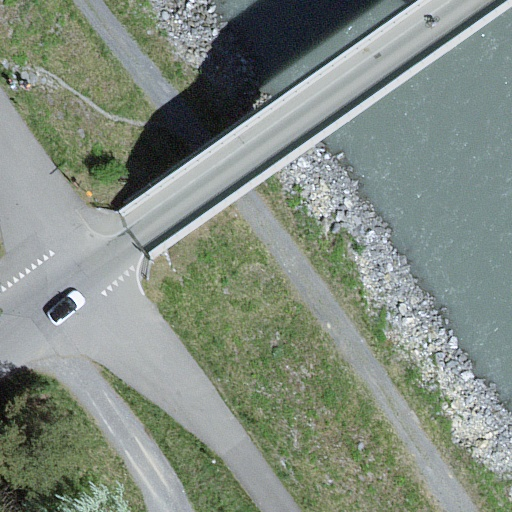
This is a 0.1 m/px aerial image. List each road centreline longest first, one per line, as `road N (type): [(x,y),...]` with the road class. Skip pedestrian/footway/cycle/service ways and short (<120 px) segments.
road 1 (track): [(466,511),(278,243),(86,0)]
road 2 (tertiary): [(0,336),(476,0)]
road 3 (track): [(0,144),(55,255),(233,446),(280,511)]
